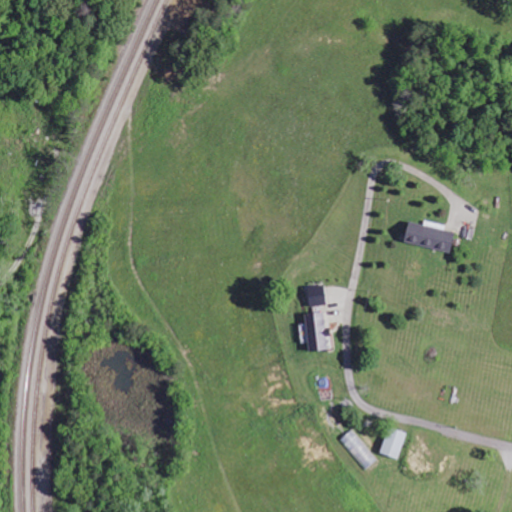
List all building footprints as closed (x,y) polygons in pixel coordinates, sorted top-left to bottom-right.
[(454,252),(458,233),(446,230),(447,226),(434,223),(434,227),(412,222),(407,244),(454,252)] [(312,307),(329,305),(327,284),(310,286),(312,307)] [(328,329),(326,312),(306,315),(312,353),(332,350),(329,329),(328,329)] [(401,458),(409,432),(391,426),(383,452),(401,458)] [(367,468),(379,459),(355,429),(343,439),(367,468)]
